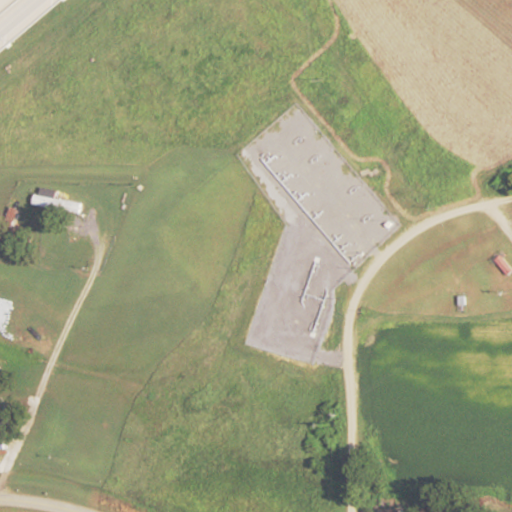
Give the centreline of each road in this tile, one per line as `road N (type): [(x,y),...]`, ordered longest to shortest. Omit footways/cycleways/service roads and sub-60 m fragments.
road 1 (residential): [(352,511),(344,350),(351,299),(397,243),(434,219),(511,204)]
road 2 (residential): [(109,236),(40,391),(12,501)]
